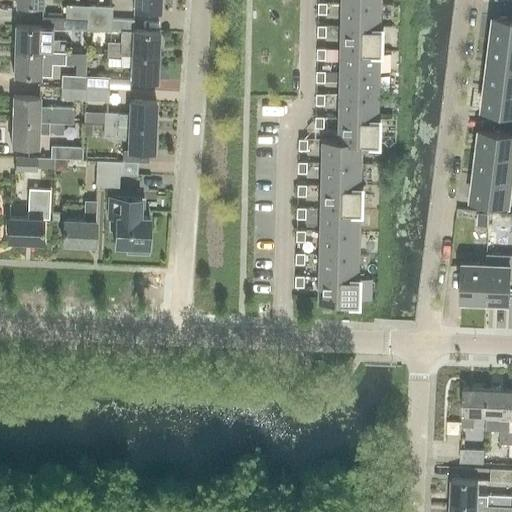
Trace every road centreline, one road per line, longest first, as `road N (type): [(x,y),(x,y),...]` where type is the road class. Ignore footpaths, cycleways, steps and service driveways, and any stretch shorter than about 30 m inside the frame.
road 1 (residential): [(424,347),(465,0)]
road 2 (residential): [(283,339),(288,142),(306,91),(310,0)]
road 3 (residential): [(180,333),(203,0)]
road 4 (residential): [(180,333),(0,326)]
road 5 (residential): [(417,511),(424,347)]
road 6 (residential): [(424,347),(283,339)]
